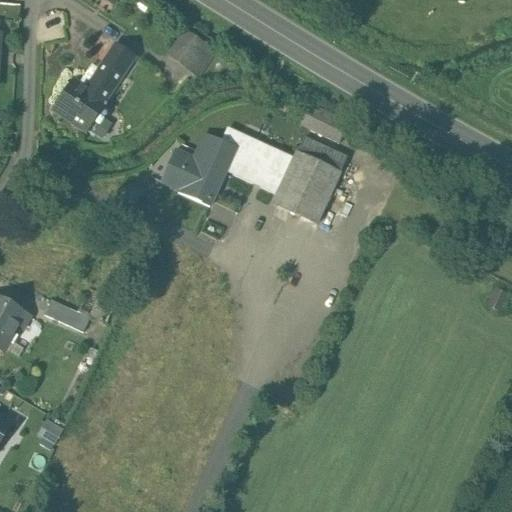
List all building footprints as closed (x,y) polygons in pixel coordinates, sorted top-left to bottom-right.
[(213,53),(185,34),(169,57),(197,77),(213,53)] [(135,60),(115,47),(106,61),(125,73),(135,60)] [(106,61),(85,92),(105,105),(125,73),(106,61)] [(85,92),(72,83),(54,112),(87,134),(106,105),(105,105),(85,92)] [(348,125),(310,107),(301,127),(321,136),(339,145),(348,125)] [(291,158),(232,130),(233,130),(228,128),(220,144),(236,151),(247,157),(237,178),(274,194),(291,158)] [(311,159),(294,151),(291,158),(274,194),(268,207),(290,217),(289,218),(314,229),(351,150),(339,145),(321,136),(311,159)] [(206,138),(194,163),(176,154),(162,184),(180,192),(179,194),(209,208),(226,172),(236,151),(220,144),(206,138)] [(247,157),(236,151),(226,172),(237,178),(247,157)] [(208,261),(160,239),(56,467),(105,489),(208,261)] [(495,288),(488,306),(505,313),(511,294),(495,288)] [(25,315),(0,300),(0,352),(2,354),(25,315)] [(79,314),(51,302),(45,317),(72,329),(79,314)] [(8,404),(0,417),(0,451),(23,413),(8,404)] [(48,420),(37,436),(53,447),(64,431),(48,420)]
